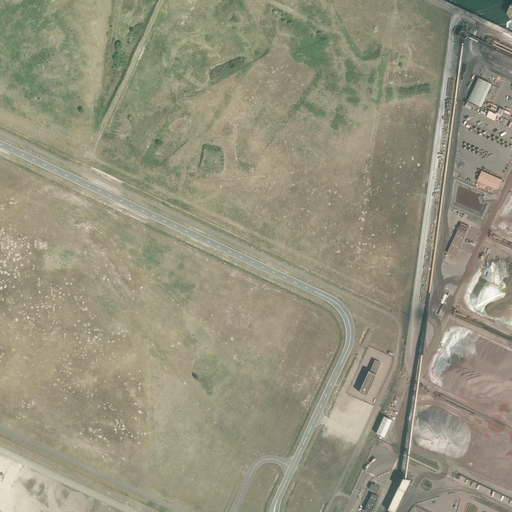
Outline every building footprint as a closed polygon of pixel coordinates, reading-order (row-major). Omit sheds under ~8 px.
[(479,76),(468,100),(482,106),(493,83),(479,76)] [(510,108),(508,107),(507,110),(500,107),(498,113),(507,117),(510,108)] [(499,123),(511,128),(511,121),(497,115),(495,114),(493,119),(500,122),(499,123)] [(481,170),(477,181),(498,190),(502,179),(481,170)] [(476,194),(473,194),(474,199),(474,200),(475,204),(474,208),(478,207),(482,208),(481,203),(485,202),(483,196),(489,195),(489,193),(475,188),(476,194)] [(461,223),(447,253),(455,256),(469,227),(461,223)] [(374,360),(370,370),(376,373),(380,363),(374,360)] [(368,370),(358,392),(366,395),(376,373),(370,370),(368,370)] [(383,416),(375,434),(384,438),(392,420),(383,416)] [(0,481),(1,482),(9,464),(0,459),(0,481)] [(12,487),(21,469),(9,464),(1,482),(12,487)] [(394,511),(409,479),(402,476),(387,509),(394,511)] [(376,492),(379,487),(371,483),(368,488),(376,492)] [(83,498),(85,493),(73,488),(71,493),(83,498)] [(370,511),(378,496),(371,493),(367,502),(363,510),(366,511),(370,511)]
